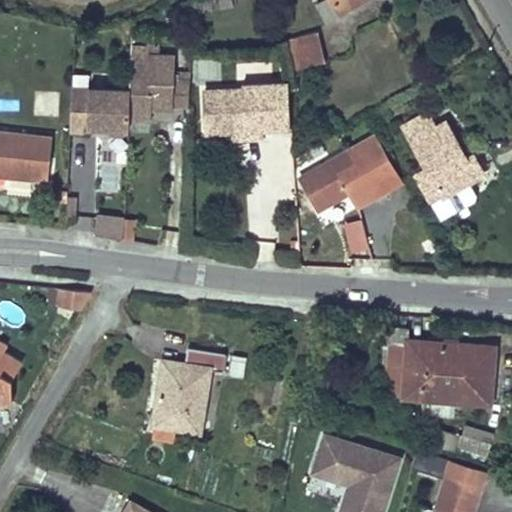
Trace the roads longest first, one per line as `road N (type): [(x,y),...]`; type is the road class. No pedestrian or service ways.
road 1 (residential): [(121,263),(264,283),(511,301)]
road 2 (residential): [(121,263),(113,291),(0,487)]
road 3 (residential): [(0,252),(121,263)]
